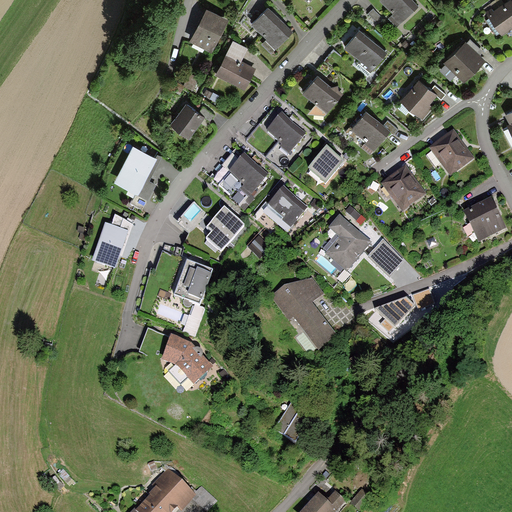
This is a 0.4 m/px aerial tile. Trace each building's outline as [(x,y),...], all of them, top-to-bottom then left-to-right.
[(415,5),(410,0),(382,0),(394,11),(389,17),(397,24),(415,5)] [(511,0),(510,0),(485,18),(499,38),(511,28),(511,0)] [(292,33),(267,11),(253,26),(278,48),(292,33)] [(227,24),(205,14),(191,43),(213,53),(227,24)] [(386,52),(356,31),(344,48),(374,69),(386,52)] [(478,52),(465,41),(441,69),(463,87),(482,65),(473,57),(478,52)] [(242,52),(228,46),(214,79),(242,91),(250,71),(237,65),(242,52)] [(342,95),(315,77),(300,97),(314,107),(308,116),(328,116),(342,95)] [(428,93),(416,84),(402,105),(420,117),(435,96),(440,100),(445,93),(433,85),(428,93)] [(195,115),(183,107),(166,133),(184,144),(200,119),(207,123),(211,117),(199,109),(195,115)] [(305,133),(281,113),(267,130),(280,141),(277,145),(288,154),(305,133)] [(511,113),(501,120),(511,139),(511,113)] [(381,127),(362,115),(350,134),(362,142),(360,145),(373,154),(388,130),(392,133),(395,128),(385,122),(381,127)] [(473,157),(453,134),(429,153),(449,177),(473,157)] [(155,160),(133,149),(114,188),(136,199),(155,160)] [(342,163),(326,151),(310,174),(325,185),(342,163)] [(268,176),(241,160),(232,175),(246,183),(243,189),(255,197),(268,176)] [(423,200),(403,171),(379,188),(399,217),(423,200)] [(307,209),(281,191),(269,209),(282,218),(280,222),(292,230),(307,209)] [(502,231),(487,204),(462,218),(477,245),(502,231)] [(243,227),(224,211),(207,231),(211,235),(206,241),(221,253),(243,227)] [(131,229),(112,215),(106,233),(100,231),(87,270),(110,278),(117,260),(120,261),(131,229)] [(368,246),(338,221),(330,231),(340,239),(326,255),(347,272),(368,246)] [(404,261),(383,242),(369,258),(390,276),(404,261)] [(210,271),(186,263),(175,297),(199,305),(210,271)] [(312,276),(268,296),(288,322),(293,317),(319,350),(336,336),(310,303),(324,292),(312,276)] [(407,297),(375,310),(395,327),(416,306),(407,297)] [(188,348),(170,341),(161,365),(179,372),(195,391),(213,372),(188,348)] [(315,416),(293,401),(275,428),(297,443),(315,416)] [(191,496),(167,475),(135,511),(168,511),(175,504),(180,509),(191,496)] [(214,500),(200,488),(191,498),(205,510),(214,500)] [(362,492),(353,504),(359,509),(369,497),(362,492)] [(328,503),(318,495),(303,511),(333,511),(343,501),(336,494),(328,503)]
